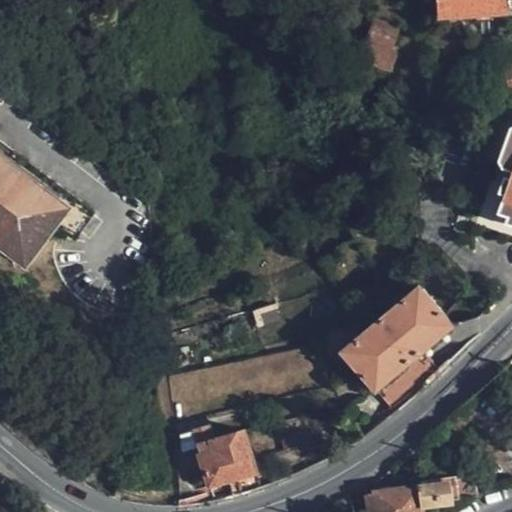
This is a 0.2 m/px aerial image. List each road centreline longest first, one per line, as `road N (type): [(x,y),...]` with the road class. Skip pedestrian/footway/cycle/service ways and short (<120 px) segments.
road 1 (tertiary): [(511,328),(409,426),(328,482),(251,511)]
road 2 (residential): [(0,104),(122,216),(122,259),(102,291)]
